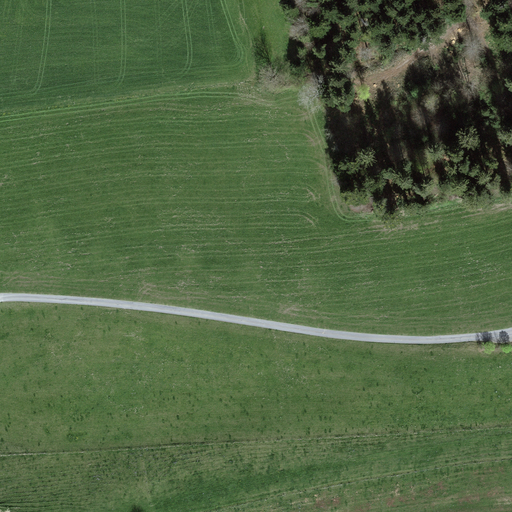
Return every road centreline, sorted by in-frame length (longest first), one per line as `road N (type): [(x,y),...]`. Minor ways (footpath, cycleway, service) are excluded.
road 1 (unclassified): [(511,331),(418,341),(347,337),(0,296)]
road 2 (track): [(468,0),(462,26),(388,73),(249,90)]
